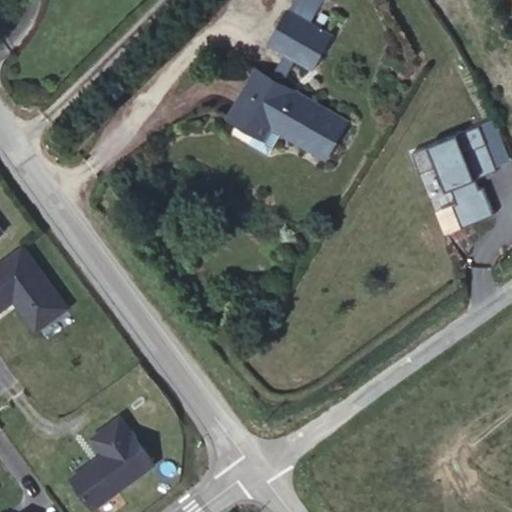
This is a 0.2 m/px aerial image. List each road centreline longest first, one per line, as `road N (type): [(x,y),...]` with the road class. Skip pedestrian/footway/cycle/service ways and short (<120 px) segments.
road 1 (residential): [(0,119),(254,471)]
road 2 (residential): [(254,471),(511,291)]
road 3 (unknown): [(14,139),(161,0)]
